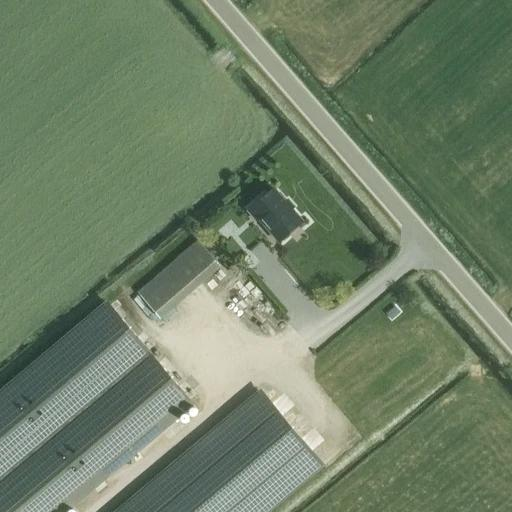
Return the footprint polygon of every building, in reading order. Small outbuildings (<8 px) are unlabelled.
[(194,69),(205,58),(184,38),(173,48),(194,69)] [(273,189),(250,209),(279,242),(301,222),(273,189)] [(160,318),(220,266),(199,242),(139,293),(160,318)] [(107,304),(0,394),(0,511),(62,511),(191,404),(107,304)] [(261,392),(118,511),(263,511),(321,464),(261,392)]
